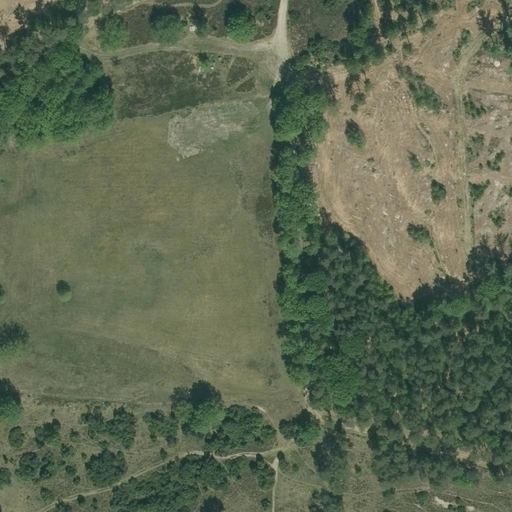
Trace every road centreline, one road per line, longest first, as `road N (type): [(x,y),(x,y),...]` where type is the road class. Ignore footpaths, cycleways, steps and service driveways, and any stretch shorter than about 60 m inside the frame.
road 1 (track): [(458,52),(453,73),(469,193),(472,309),(409,442)]
road 2 (track): [(329,423),(304,395),(284,59)]
road 3 (track): [(66,40),(97,56),(192,47),(284,59)]
